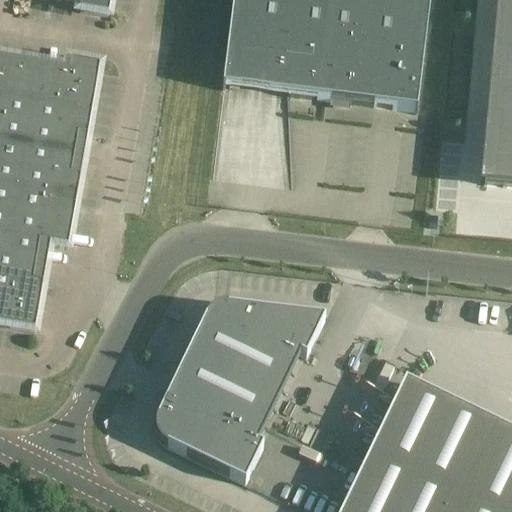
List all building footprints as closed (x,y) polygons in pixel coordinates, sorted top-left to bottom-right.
[(49,0),(81,5),(80,15),(108,20),(111,0),(49,0)] [(431,0),(233,0),(222,93),(417,117),(431,0)] [(511,0),(500,0),(487,147),(484,188),(511,190),(511,0)] [(0,329),(35,335),(43,288),(33,287),(40,247),(68,252),(80,181),(71,180),(78,140),(87,142),(99,71),(71,66),(69,75),(0,63),(0,329)] [(325,323),(228,311),(225,311),(220,312),(216,314),(212,316),(208,319),(205,323),(157,422),(156,426),(155,430),(155,434),(156,437),(157,440),(158,443),(161,446),(164,449),(167,451),(245,488),(263,451),(258,448),(301,359),(306,362),(325,323)] [(405,386),(344,511),(478,511),(371,461),(406,388),(409,390),(410,388),(405,386)] [(511,511),(511,437),(410,388),(409,390),(406,388),(371,461),(478,511),(511,511)]
